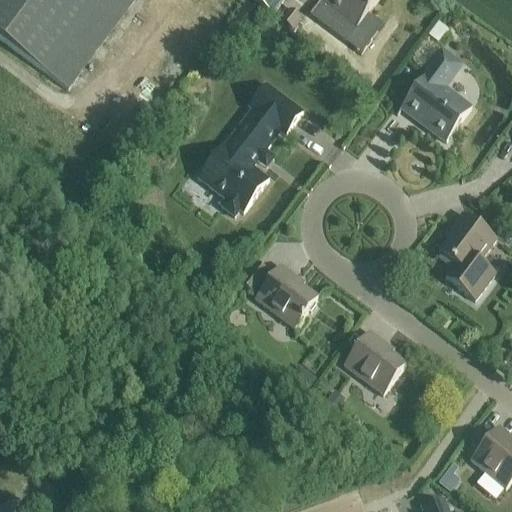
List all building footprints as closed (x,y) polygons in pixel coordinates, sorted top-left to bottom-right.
[(0,0),(0,42),(68,93),(138,0),(0,0)] [(299,0),(300,0),(248,0),(272,18),(285,0),(299,0)] [(314,0),(357,31),(380,1),(378,0),(314,0)] [(244,6),(225,32),(243,45),(262,18),(244,6)] [(442,20),(433,33),(446,42),(454,28),(442,20)] [(401,112),(446,146),(471,112),(444,92),(461,69),(442,55),(424,78),(425,79),(401,112)] [(221,211),(234,221),(240,215),(243,218),(269,184),(253,171),(280,135),(286,140),(303,117),(266,88),(248,111),(252,114),(225,150),(223,149),(197,183),(226,204),(221,211)] [(0,154),(9,142),(0,135),(0,154)] [(21,150),(9,142),(0,154),(0,165),(6,170),(21,150)] [(32,159),(21,150),(6,170),(17,179),(32,159)] [(44,168),(32,159),(17,179),(29,187),(44,168)] [(55,176),(44,168),(29,187),(41,196),(55,176)] [(67,185),(55,176),(41,196),(52,205),(67,185)] [(78,194),(67,185),(52,205),(64,213),(78,194)] [(90,202),(78,194),(64,213),(75,222),(90,202)] [(101,211),(90,202),(75,222),(87,231),(101,211)] [(475,305),(496,278),(480,266),(497,243),(463,218),(446,241),(449,243),(439,256),(441,258),(439,262),(453,272),(455,269),(468,279),(458,293),(475,305)] [(241,287),(251,294),(267,274),(257,266),(241,287)] [(255,303),(295,333),(308,315),(311,316),(316,310),(315,307),(318,302),(302,291),(305,288),(280,269),(255,303)] [(344,370),(384,400),(407,369),(392,358),(394,355),(369,336),(344,370)] [(470,465),(505,494),(511,485),(511,441),(499,431),(470,465)] [(468,490),(449,474),(438,488),(456,504),(468,490)]
